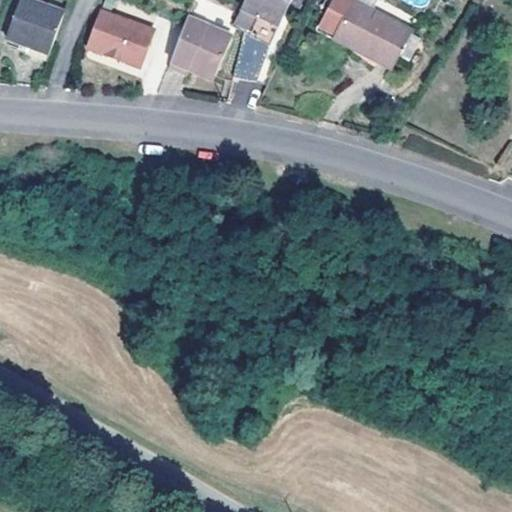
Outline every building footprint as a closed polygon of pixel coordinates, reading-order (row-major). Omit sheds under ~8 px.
[(18,0),(6,38),(9,38),(21,0),(18,0)] [(23,0),(21,0),(9,38),(26,45),(39,5),(23,0)] [(244,0),(242,5),(254,10),(271,17),(277,20),(286,0),(244,0)] [(331,31),(358,46),(355,51),(384,69),(406,31),(382,16),(354,0),(334,0),(319,24),(331,31)] [(383,0),(354,0),(382,16),(389,3),(383,0)] [(62,13),(39,5),(26,45),(49,52),(62,13)] [(151,27),(104,11),(92,46),(139,63),(151,27)] [(226,33),(187,15),(170,64),(187,71),(191,63),(214,73),(230,35),(226,33)] [(270,38),(276,27),(258,18),(252,29),(270,38)] [(268,39),(263,36),(244,29),(233,75),(248,78),(254,80),(268,39)] [(358,46),(331,31),(328,36),(355,51),(358,46)]
